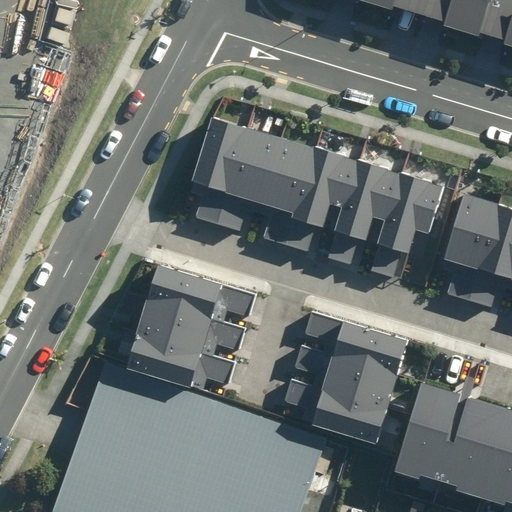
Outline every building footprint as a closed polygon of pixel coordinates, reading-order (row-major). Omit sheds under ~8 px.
[(511,0),(383,0),(395,4),(396,0),(398,0),(450,15),(449,19),(484,30),(484,26),(509,34),(507,39),(511,40),(511,0)] [(216,175),(206,207),(240,218),(246,200),(273,209),(266,232),(311,245),(318,221),(326,223),(334,198),(343,201),(328,249),(353,256),(362,229),(368,231),(375,207),(388,211),(371,265),(398,273),(406,249),(412,251),(419,228),(431,231),(446,182),(220,113),(202,171),(216,175)] [(452,269),(446,289),(499,305),(504,286),(511,288),(511,198),(465,185),(440,266),(452,269)] [(162,262),(132,357),(203,379),(206,369),(230,376),(237,356),(217,350),(220,342),(241,348),(249,323),(225,316),(228,306),(251,314),(258,291),(162,262)] [(310,415),(381,437),(410,342),(315,312),(308,334),(331,342),(328,351),(304,343),(296,369),(317,375),(315,383),(295,377),(289,398),(313,405),(310,415)] [(105,354),(53,500),(86,511),(300,511),(328,432),(105,354)] [(511,398),(430,372),(400,463),(421,470),(423,464),(461,477),(460,481),(504,495),(506,488),(511,489),(511,398)]
